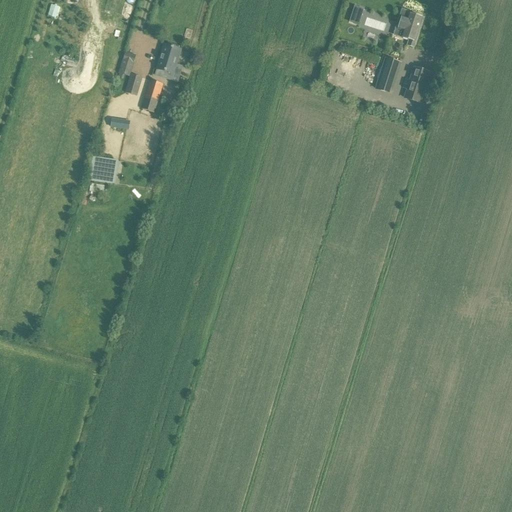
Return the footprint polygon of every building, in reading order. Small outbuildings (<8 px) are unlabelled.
[(409,14),(408,14),(404,28),(397,26),(394,35),(409,39),(407,45),(413,47),(414,47),(422,18),(415,16),(416,14),(409,12),(409,14)] [(170,75),(178,52),(163,47),(155,70),(170,75)] [(125,52),(123,60),(133,63),(135,55),(125,52)] [(122,60),(118,72),(130,75),(134,63),(133,63),(123,60),(122,60)] [(428,72),(415,68),(406,98),(419,102),(428,72)] [(390,93),(395,77),(382,73),(377,89),(390,93)] [(131,74),(125,92),(137,95),(142,77),(131,74)] [(150,80),(141,108),(154,112),(164,84),(150,80)] [(180,80),(177,88),(183,90),(186,82),(180,80)] [(111,117),(110,127),(123,129),(124,119),(111,117)] [(91,183),(90,192),(106,194),(107,186),(91,183)]
